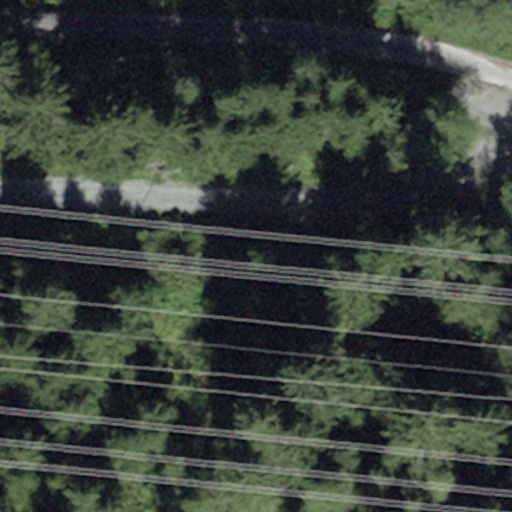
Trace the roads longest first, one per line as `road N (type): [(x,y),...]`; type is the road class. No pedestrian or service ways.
road 1 (track): [(511,143),(303,197),(0,194)]
road 2 (track): [(511,69),(377,38),(0,25)]
